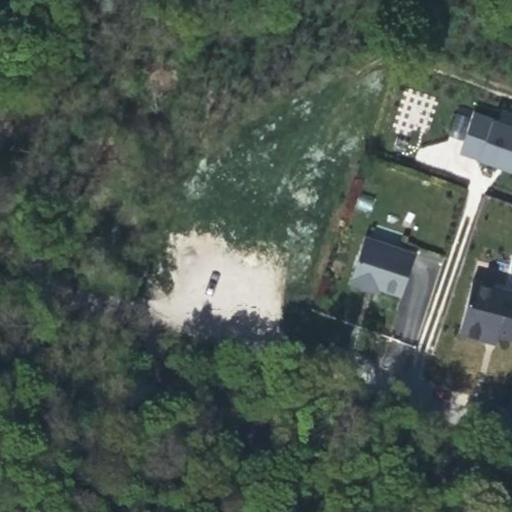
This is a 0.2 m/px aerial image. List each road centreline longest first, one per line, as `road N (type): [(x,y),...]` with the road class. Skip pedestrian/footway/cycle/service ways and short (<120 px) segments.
road 1 (track): [(511,420),(243,331),(179,320),(124,329),(0,299)]
road 2 (track): [(161,300),(196,171),(231,141),(374,71),(401,67),(511,106)]
road 3 (track): [(179,320),(0,121)]
